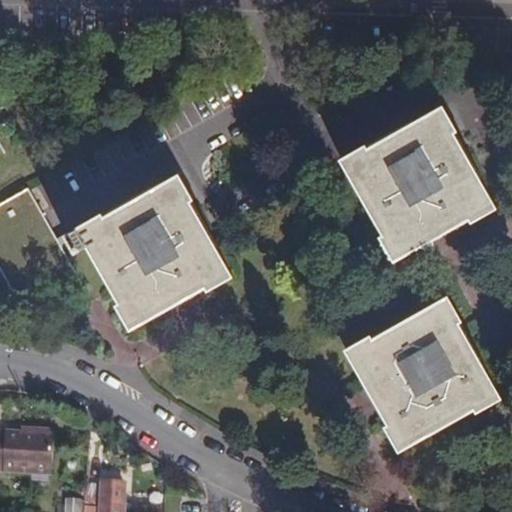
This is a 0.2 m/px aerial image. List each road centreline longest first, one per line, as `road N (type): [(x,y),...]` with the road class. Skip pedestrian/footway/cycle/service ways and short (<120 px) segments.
road 1 (residential): [(0,361),(50,369),(127,407),(221,473),(315,511)]
road 2 (residential): [(211,0),(511,10)]
